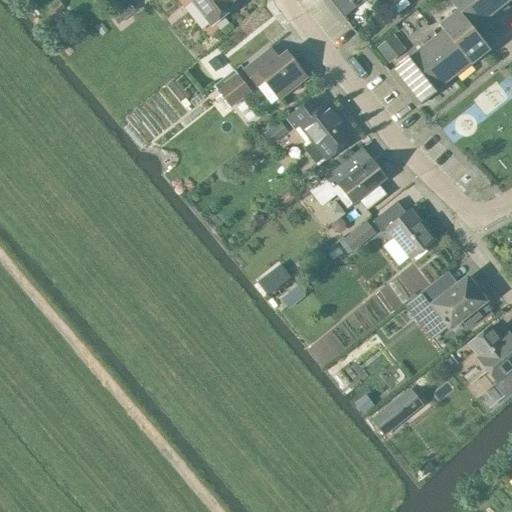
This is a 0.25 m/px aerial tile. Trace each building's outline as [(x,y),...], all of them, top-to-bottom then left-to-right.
[(118,25),(136,11),(126,0),(109,14),(118,25)] [(233,6),(229,1),(230,0),(193,0),(212,23),(233,6)] [(372,0),(329,0),(343,17),(356,7),(351,1),(352,0),(366,0),(369,3),(372,0)] [(388,71),(416,107),(469,63),(470,64),(490,49),(473,28),(509,0),(448,0),(457,9),(438,24),(443,30),(388,71)] [(286,51),(278,58),(270,47),(242,70),(257,88),(265,81),(279,98),(306,77),(286,51)] [(251,92),(234,70),(213,86),(230,108),(251,92)] [(315,165),(324,157),(326,159),(354,137),(326,102),(318,108),(310,98),(286,117),(295,128),(299,125),(312,142),(303,149),(315,165)] [(271,145),(288,132),(279,121),(262,134),(271,145)] [(251,145),(239,154),(244,160),(256,151),(251,145)] [(348,161),(310,190),(322,206),(338,194),(348,207),(363,196),(372,207),(388,195),(379,183),(386,177),(371,158),(355,171),(348,161)] [(410,209),(405,213),(396,202),(372,221),(382,233),(387,229),(410,258),(434,239),(410,209)] [(352,252),(375,233),(366,222),(343,240),(352,252)] [(324,241),(312,251),(317,257),(329,248),(324,241)] [(290,277),(280,264),(257,282),(267,295),(290,277)] [(466,278),(453,288),(443,275),(406,303),(416,317),(433,304),(450,326),(460,318),(467,327),(481,317),(474,307),(483,300),(466,278)] [(294,289),(281,299),(288,308),(301,298),(294,289)] [(490,326),(469,343),(480,356),(478,358),(497,382),(506,394),(511,389),(511,376),(509,372),(511,369),(511,336),(511,337),(509,333),(501,339),(490,326)] [(366,395),(355,404),(363,414),(374,405),(366,395)] [(390,405),(371,420),(384,437),(404,421),(390,405)]
